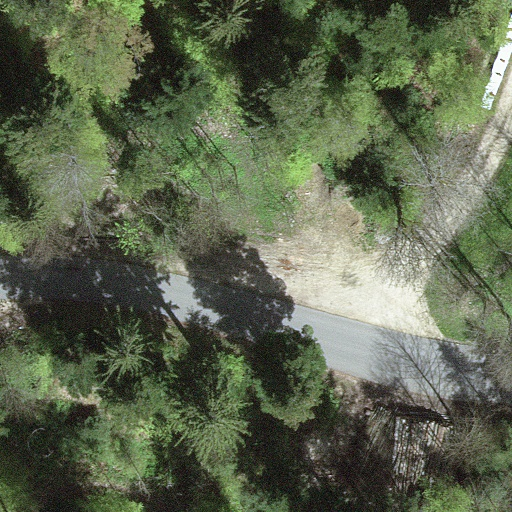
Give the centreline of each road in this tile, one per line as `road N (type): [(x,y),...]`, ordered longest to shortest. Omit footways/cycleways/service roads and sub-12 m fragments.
road 1 (tertiary): [(511,377),(433,366),(143,287),(0,274)]
road 2 (track): [(511,118),(461,220),(361,344)]
